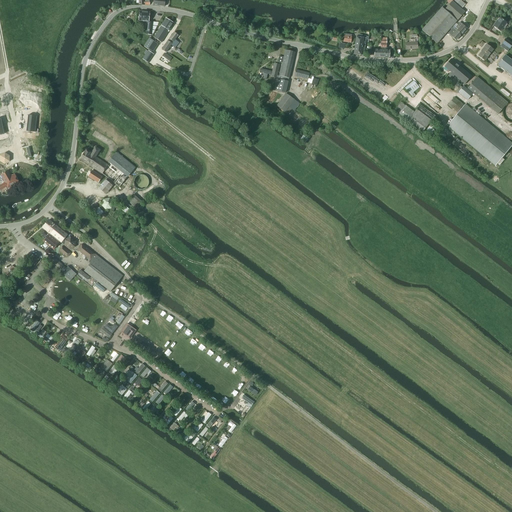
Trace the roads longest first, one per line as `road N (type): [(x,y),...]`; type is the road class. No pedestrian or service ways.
road 1 (tertiary): [(0,227),(39,216),(59,191),(84,61),(105,23),(124,8),(176,11),(322,51),(401,60),(459,45),(488,0)]
road 2 (track): [(434,511),(142,296)]
road 3 (track): [(228,172),(84,61)]
